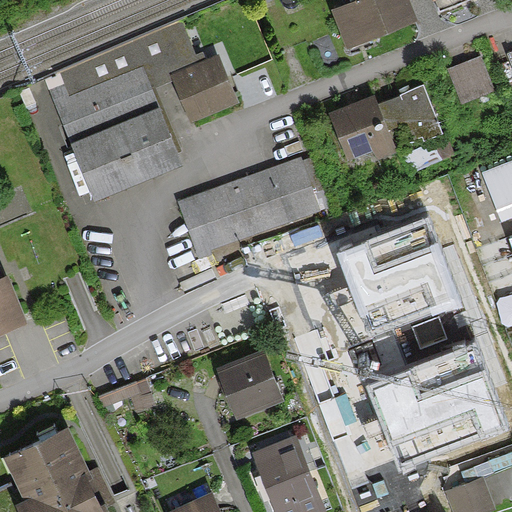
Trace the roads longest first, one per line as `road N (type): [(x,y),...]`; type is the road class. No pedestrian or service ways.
road 1 (residential): [(277,266),(85,363),(0,396)]
road 2 (residential): [(511,16),(289,100)]
